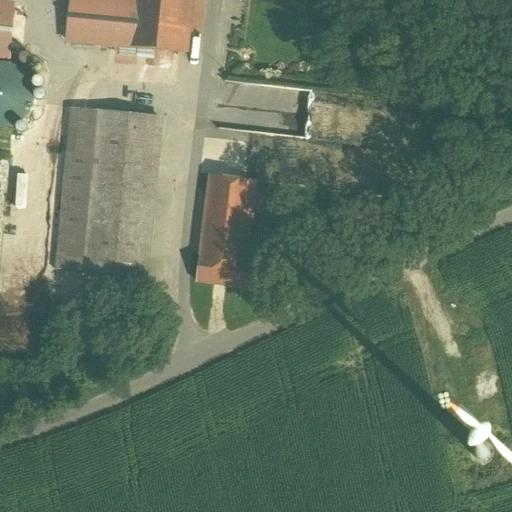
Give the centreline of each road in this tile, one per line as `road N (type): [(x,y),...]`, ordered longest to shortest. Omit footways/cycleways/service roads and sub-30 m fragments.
road 1 (unclassified): [(0,462),(264,353),(511,231)]
road 2 (unknown): [(158,0),(169,119),(234,366)]
road 3 (track): [(426,276),(480,446)]
